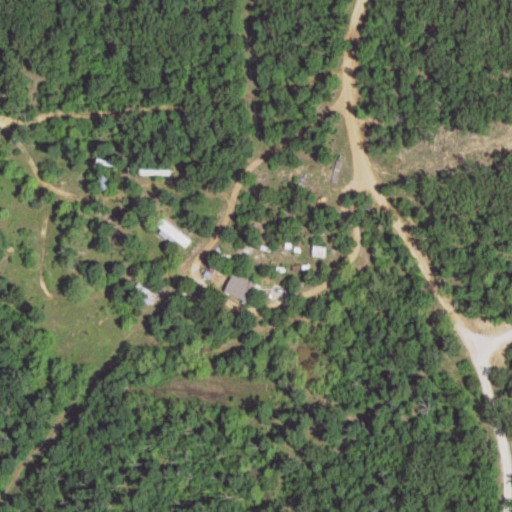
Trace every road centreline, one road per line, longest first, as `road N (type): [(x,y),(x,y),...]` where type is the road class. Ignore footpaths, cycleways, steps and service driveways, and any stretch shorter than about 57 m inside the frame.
road 1 (residential): [(249,0),(266,88),(257,181),(207,259),(10,511)]
road 2 (residential): [(0,119),(170,111),(266,88)]
